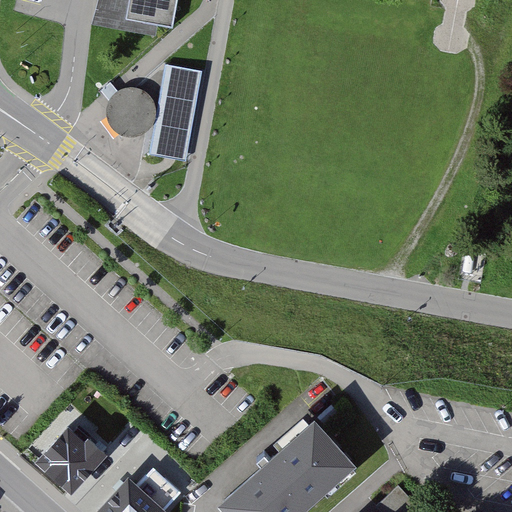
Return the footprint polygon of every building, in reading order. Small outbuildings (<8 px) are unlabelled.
[(98,0),(93,21),(156,33),(158,20),(174,22),(178,0),(98,0)] [(204,67),(166,62),(158,107),(155,98),(150,91),(138,84),(126,84),(114,91),(107,102),(107,116),(114,127),(125,133),(137,133),(146,128),(155,120),(149,153),(188,159),(204,67)] [(111,442),(72,408),(33,452),(72,486),(111,442)] [(313,415),(222,492),(239,511),(291,511),(352,460),(313,415)] [(157,498),(134,477),(101,511),(174,511),(191,494),(175,479),(157,498)] [(403,487),(380,502),(386,511),(406,511),(416,506),(403,487)]
